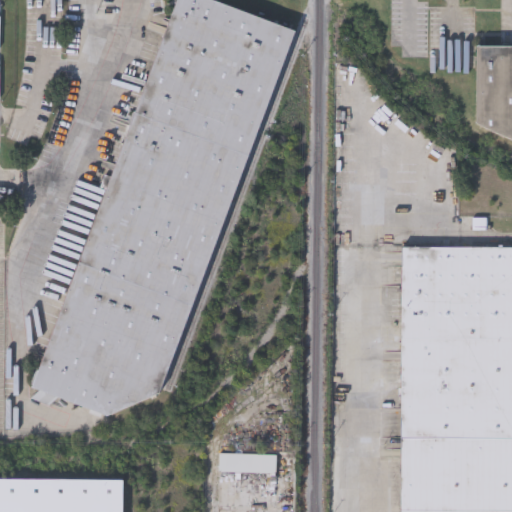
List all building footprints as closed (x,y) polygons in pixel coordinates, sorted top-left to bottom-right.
[(107,416),(31,387),(32,386),(178,0),(206,0),(297,34),(160,394),(107,416)] [(511,133),(476,133),(477,46),(511,46),(511,133)] [(511,511),(399,511),(401,247),(511,247),(511,511)] [(220,475),(220,456),(276,456),(276,475),(220,475)] [(0,511),(0,481),(122,482),(121,511),(0,511)]
